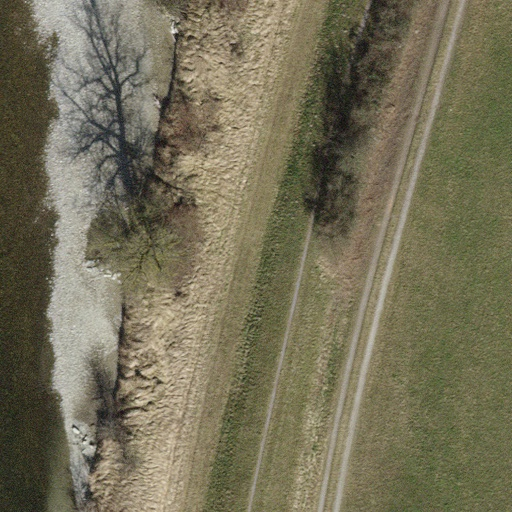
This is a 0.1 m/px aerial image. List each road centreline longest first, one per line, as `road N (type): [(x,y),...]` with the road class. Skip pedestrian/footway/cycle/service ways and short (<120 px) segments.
road 1 (track): [(183,511),(292,0)]
road 2 (track): [(364,511),(468,0)]
